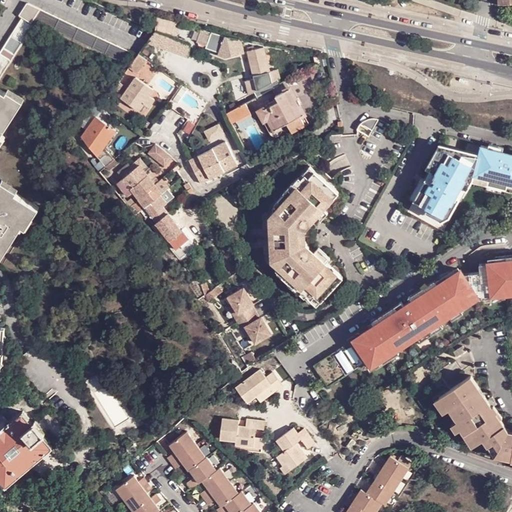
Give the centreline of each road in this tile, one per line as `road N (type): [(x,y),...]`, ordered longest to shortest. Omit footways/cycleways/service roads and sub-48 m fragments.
road 1 (tertiary): [(204,0),(472,63)]
road 2 (unknown): [(169,123),(203,193),(281,152),(350,134)]
road 3 (tertiary): [(477,44),(276,0)]
